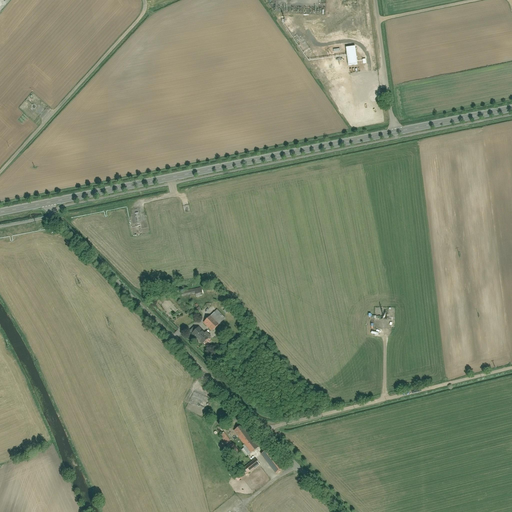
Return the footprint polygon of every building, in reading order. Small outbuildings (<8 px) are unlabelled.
[(358,46),(347,48),(348,56),(349,65),(360,64),(358,46)] [(202,287),(184,291),(185,296),(197,293),(198,296),(204,295),(202,287)] [(218,309),(212,315),(221,325),(227,319),(218,309)] [(212,315),(205,322),(214,331),(221,325),(212,315)] [(199,324),(192,331),(205,344),(213,336),(208,331),(206,332),(199,324)] [(260,446),(244,425),(236,431),(252,452),(260,446)] [(221,435),(228,445),(233,442),(225,432),(221,435)] [(227,448),(233,458),(241,454),(235,443),(227,448)] [(286,467),(272,449),(265,454),(280,473),(286,467)] [(237,473),(241,479),(262,464),(258,458),(237,473)]
